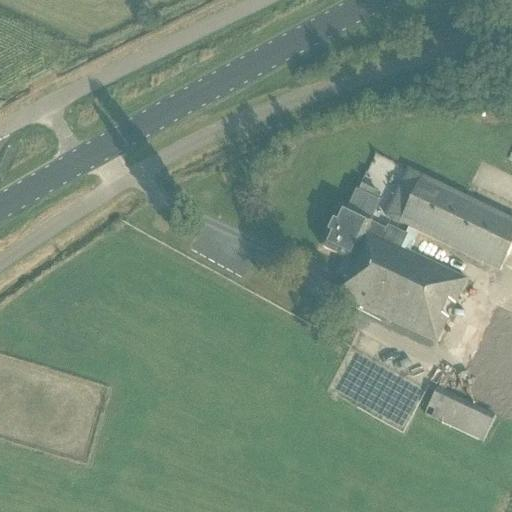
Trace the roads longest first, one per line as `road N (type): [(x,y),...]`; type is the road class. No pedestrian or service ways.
road 1 (unclassified): [(0,264),(84,205),(222,130),(511,30)]
road 2 (secondary): [(0,208),(377,0)]
road 3 (unclassified): [(0,130),(264,0)]
